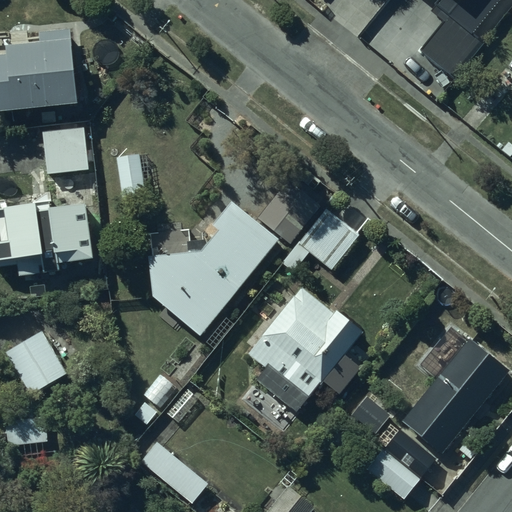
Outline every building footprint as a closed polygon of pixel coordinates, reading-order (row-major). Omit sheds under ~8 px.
[(422,50),(455,76),(484,42),(473,33),(499,0),(429,0),(436,5),(430,12),(444,23),(422,50)] [(14,66),(0,67),(0,127),(87,120),(80,36),(39,39),(41,59),(14,62),(14,66)] [(86,130),(40,130),(47,173),(90,169),(86,130)] [(149,152),(117,154),(124,198),(155,193),(149,152)] [(284,179),(257,217),(291,243),(319,206),(284,179)] [(203,345),(283,249),(217,194),(151,262),(154,306),(203,345)] [(92,205),(0,216),(0,265),(2,279),(100,268),(92,205)] [(329,216),(299,253),(331,279),(361,242),(329,216)] [(306,292),(252,361),(284,385),(274,399),(314,430),(352,381),(341,373),(367,339),(306,292)] [(47,336),(10,359),(37,403),(74,381),(47,336)] [(454,364),(400,426),(406,431),(367,476),(403,507),(510,383),(461,341),(446,358),(454,364)] [(148,401),(133,416),(145,425),(159,407),(162,409),(177,389),(159,375),(143,396),(148,401)] [(163,446),(146,466),(195,510),(212,491),(163,446)] [(316,511),(290,489),(270,511),(316,511)]
